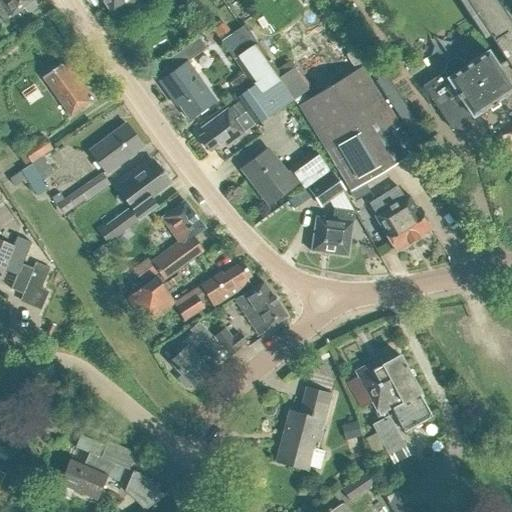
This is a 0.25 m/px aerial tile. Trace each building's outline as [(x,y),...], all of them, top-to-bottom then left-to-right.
[(0,0),(0,18),(2,22),(8,18),(7,18),(22,7),(25,12),(28,13),(35,8),(35,5),(32,0),(0,0)] [(100,0),(111,15),(133,0),(100,0)] [(422,86),(450,129),(453,127),(454,128),(461,130),(467,126),(468,119),(467,118),(470,116),(470,117),(511,90),(498,70),(507,64),(511,71),(511,69),(511,26),(494,0),(464,0),(505,61),(496,66),(486,51),(464,66),(461,61),(453,59),(445,64),(443,72),(422,86)] [(256,38),(288,18),(280,5),(248,25),(256,38)] [(211,31),(216,39),(227,32),(221,24),(211,31)] [(236,97),(254,124),(306,89),(291,68),(293,66),(289,60),(271,72),(253,45),(256,43),(243,25),(219,41),(231,60),(236,56),(253,82),(251,84),(253,86),(236,97)] [(175,68),(158,81),(169,97),(171,96),(188,119),(214,100),(185,61),(205,47),(197,36),(168,58),(175,68)] [(63,69),(60,64),(41,77),(69,116),(92,99),(68,66),(63,69)] [(386,109),(360,67),(314,95),(297,105),(349,191),(404,158),(389,133),(399,127),(386,109)] [(384,75),(374,81),(414,141),(423,135),(384,75)] [(243,132),(226,110),(200,128),(203,132),(198,136),(208,151),(226,138),(229,142),(243,132)] [(141,147),(124,123),(88,150),(105,173),(141,147)] [(30,162),(49,149),(42,139),(23,152),(30,162)] [(285,174),(266,149),(240,169),(267,204),(298,181),(290,170),(285,174)] [(306,160),(318,177),(328,170),(316,153),(306,160)] [(168,183),(152,161),(115,188),(139,220),(157,207),(150,197),(168,183)] [(229,161),(221,168),(232,180),(240,173),(229,161)] [(35,196),(45,189),(31,164),(8,178),(13,187),(25,179),(35,196)] [(62,199),(58,193),(50,198),(55,204),(56,206),(54,207),(60,215),(61,214),(62,215),(74,207),(73,206),(84,199),(85,200),(108,185),(101,173),(62,199)] [(307,189),(311,196),(318,206),(342,190),(331,173),(307,189)] [(394,251),(430,228),(417,207),(415,208),(406,194),(402,197),(395,186),(367,203),(374,214),(372,215),(381,229),(394,251)] [(311,196),(307,189),(296,196),(295,195),(287,200),(292,209),(311,196)] [(175,242),(152,259),(165,277),(202,250),(192,237),(203,228),(183,201),(158,219),(175,242)] [(128,208),(105,225),(103,223),(95,229),(106,244),(137,221),(128,208)] [(315,218),(310,250),(346,255),(350,223),(351,212),(332,209),(331,220),(315,218)] [(31,268),(21,264),(30,242),(16,236),(11,246),(0,241),(0,275),(2,270),(15,275),(9,289),(21,294),(18,302),(39,310),(47,292),(40,289),(48,268),(34,262),(31,268)] [(249,277),(240,262),(221,273),(220,272),(200,284),(203,290),(212,306),(248,284),(245,279),(249,277)] [(135,284),(124,296),(144,324),(174,303),(152,272),(135,284)] [(285,316),(262,282),(234,300),(257,335),(285,316)] [(182,320),(202,307),(194,295),(174,308),(182,320)] [(202,344),(210,337),(197,322),(189,329),(192,332),(173,350),(176,354),(168,362),(191,386),(208,369),(189,349),(199,340),(202,344)] [(224,329),(213,337),(228,356),(238,348),(238,347),(244,342),(237,333),(231,338),(224,329)] [(353,371),(356,376),(346,382),(360,408),(370,402),(377,415),(378,415),(380,420),(371,425),(387,454),(403,446),(384,412),(390,409),(403,432),(430,417),(418,394),(419,393),(398,355),(381,364),(377,358),(353,371)] [(288,411),(275,462),(305,470),(306,466),(318,469),(323,451),(315,449),(327,405),(330,395),(305,388),(302,399),(298,414),(288,411)] [(345,440),(361,436),(357,421),(341,425),(345,440)] [(134,453),(106,441),(104,446),(79,435),(74,447),(87,453),(82,466),(68,460),(58,484),(95,499),(105,476),(117,482),(122,468),(127,470),(134,453)] [(9,450),(0,446),(0,459),(4,461),(9,450)] [(123,491),(143,509),(162,496),(140,474),(131,471),(123,491)] [(10,476),(3,473),(0,472),(0,489),(3,491),(10,476)] [(349,502),(375,485),(367,473),(341,490),(349,502)] [(388,502),(402,495),(405,493),(399,482),(382,491),(388,502)] [(452,489),(441,495),(447,508),(458,502),(452,489)] [(402,495),(388,502),(386,503),(391,511),(425,511),(422,507),(414,511),(402,495)]
